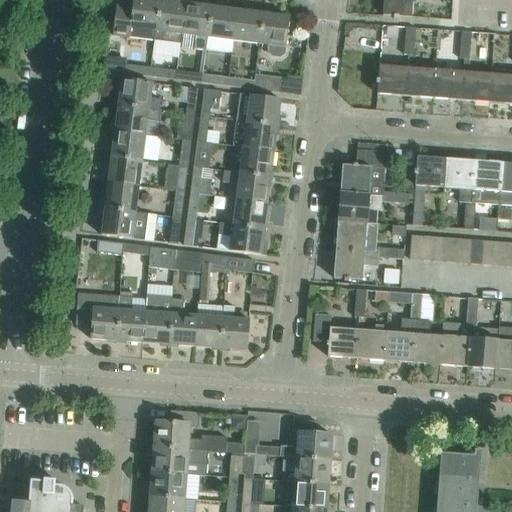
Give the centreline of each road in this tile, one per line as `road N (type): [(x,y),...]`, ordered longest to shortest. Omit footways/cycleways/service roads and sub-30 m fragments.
road 1 (residential): [(282,397),(315,122)]
road 2 (residential): [(22,255),(57,0)]
road 3 (residential): [(511,140),(315,122)]
road 4 (residential): [(282,397),(127,384)]
road 5 (residential): [(511,416),(365,405)]
road 6 (residential): [(116,511),(127,384)]
road 7 (residential): [(315,122),(331,0)]
road 8 (residential): [(127,384),(6,374)]
road 9 (residential): [(6,374),(22,255)]
